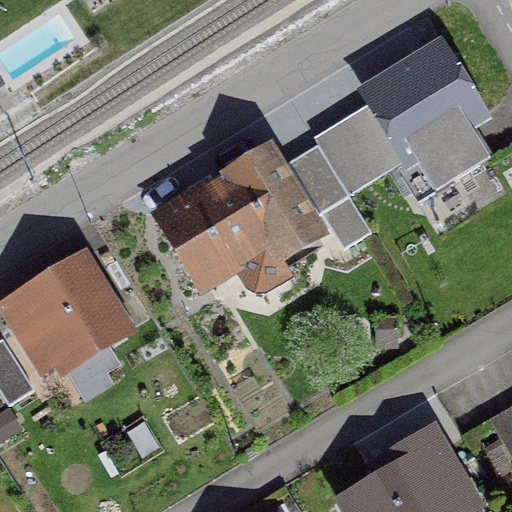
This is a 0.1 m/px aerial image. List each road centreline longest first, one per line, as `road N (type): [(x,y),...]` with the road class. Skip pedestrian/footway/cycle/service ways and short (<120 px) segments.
road 1 (residential): [(0,250),(397,0)]
road 2 (residential): [(214,511),(511,335)]
